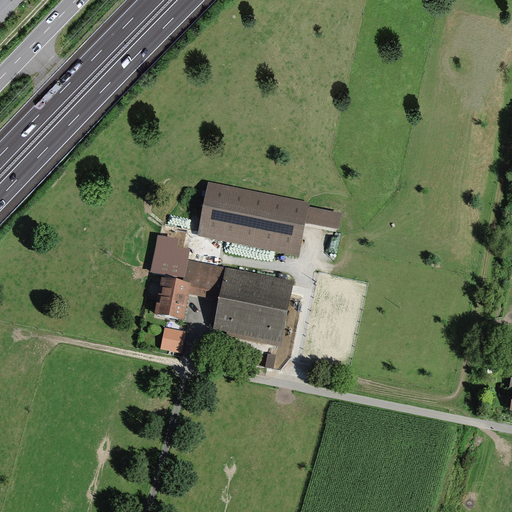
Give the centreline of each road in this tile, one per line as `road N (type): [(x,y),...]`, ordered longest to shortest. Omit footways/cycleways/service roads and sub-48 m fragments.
road 1 (residential): [(151,511),(185,387),(203,371),(511,431)]
road 2 (motorway): [(0,197),(191,0)]
road 3 (motorway): [(150,0),(0,155)]
